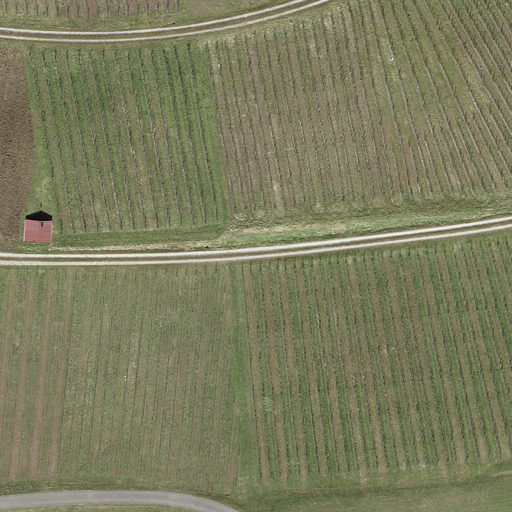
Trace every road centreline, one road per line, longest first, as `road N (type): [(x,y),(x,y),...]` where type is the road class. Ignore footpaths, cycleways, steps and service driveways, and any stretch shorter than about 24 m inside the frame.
road 1 (track): [(0,258),(245,254),(511,221)]
road 2 (track): [(0,32),(181,31),(316,0)]
road 3 (unclassified): [(0,502),(160,496),(224,511)]
